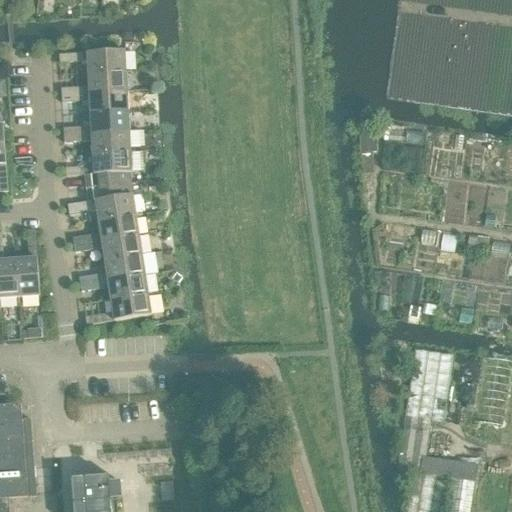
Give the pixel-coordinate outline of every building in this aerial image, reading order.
[(59,56),(59,64),(87,62),(88,75),(126,73),(124,52),(59,56)] [(88,88),(71,89),(72,103),(82,103),(81,95),(127,93),(133,89),(132,79),(126,76),(126,73),(88,75),(88,88)] [(61,89),(61,104),(72,103),(71,89),(61,89)] [(89,102),(90,115),(128,113),(127,93),(81,95),(82,103),(89,102)] [(90,128),(73,129),(74,143),(84,143),(83,135),(129,133),(128,113),(90,115),(90,128)] [(63,129),(64,144),(74,143),(73,129),(63,129)] [(92,143),(92,154),(130,152),(129,133),(83,135),(84,143),(92,143)] [(377,139),(359,140),(360,176),(374,176),(373,154),(377,154),(377,139)] [(65,169),(66,178),(87,176),(88,181),(89,190),(126,186),(125,175),(131,174),(130,152),(92,154),(92,156),(86,156),(87,166),(83,168),(65,169)] [(90,203),(67,206),(69,214),(96,210),(98,225),(136,219),(132,197),(127,197),(126,186),(89,190),(90,203)] [(445,213),(443,224),(452,225),(454,215),(445,213)] [(496,218),(486,216),(484,227),(494,229),(496,218)] [(92,244),(138,237),(136,219),(98,225),(100,235),(82,238),(84,252),(93,251),(92,244)] [(392,226),(391,237),(404,238),(406,228),(392,226)] [(16,261),(19,299),(40,297),(35,232),(27,233),(29,260),(16,261)] [(92,244),(93,251),(102,249),(104,262),(142,256),(139,237),(92,244)] [(477,239),(475,238),(470,237),(468,248),(474,249),(475,249),(477,239)] [(82,238),(72,239),(74,254),(84,252),(82,238)] [(489,242),(477,240),(476,248),(488,249),(489,242)] [(0,300),(19,299),(16,261),(3,262),(2,243),(0,243),(0,300)] [(106,275),(88,277),(90,292),(100,291),(99,283),(145,276),(142,256),(104,262),(106,275)] [(99,283),(100,291),(108,289),(110,302),(148,296),(145,276),(99,283)] [(79,279),(81,294),(90,292),(88,277),(79,279)] [(112,314),(85,319),(86,327),(151,317),(148,296),(110,302),(112,314)] [(474,313),(461,311),(458,323),(471,325),(474,313)] [(503,322),(488,320),(487,329),(501,332),(503,322)] [(39,331),(28,331),(28,340),(41,339),(40,331),(39,331)] [(374,340),(384,395),(404,393),(396,341),(374,340)] [(404,419),(397,471),(409,474),(403,511),(443,511),(449,478),(451,479),(446,511),(470,511),(478,465),(425,458),(429,434),(430,423),(443,425),(453,357),(414,351),(404,419)] [(0,511),(9,511),(9,500),(36,498),(30,420),(22,421),(20,405),(0,406),(0,511)] [(109,478),(72,481),(73,511),(111,511),(110,502),(122,501),(121,483),(109,484),(109,478)]
